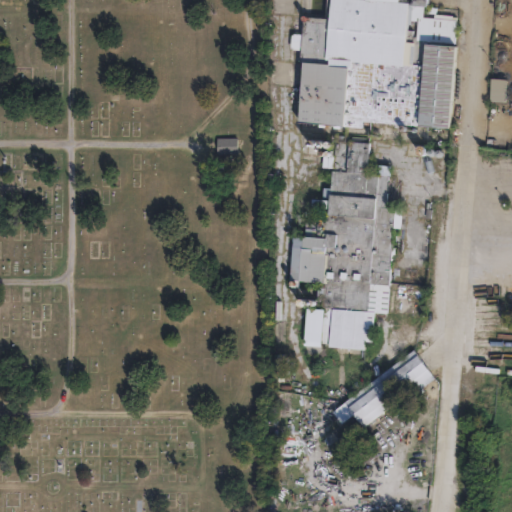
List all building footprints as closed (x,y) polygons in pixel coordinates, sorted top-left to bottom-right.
[(430,0),(430,8),(426,8),(426,17),(460,19),(453,125),(366,120),(366,126),(348,123),(348,117),(343,116),(343,127),(298,118),(307,17),(329,18),(329,0),(430,0)] [(509,102),(509,78),(491,78),(491,102),(509,102)] [(233,140),(233,155),(212,155),(213,139),(233,140)] [(387,176),(385,207),(391,207),(392,197),(405,198),(404,209),(401,208),(401,214),(404,214),(401,250),(392,249),(387,315),(376,314),(373,353),(298,347),(301,308),(320,309),(322,284),(297,282),(297,288),(289,287),(293,236),(304,237),(305,219),(313,219),(313,215),(327,216),(328,199),(321,198),(322,188),(330,188),(334,141),(369,144),(366,174),(387,176)] [(431,374),(363,425),(345,400),(412,349),(431,374)]
